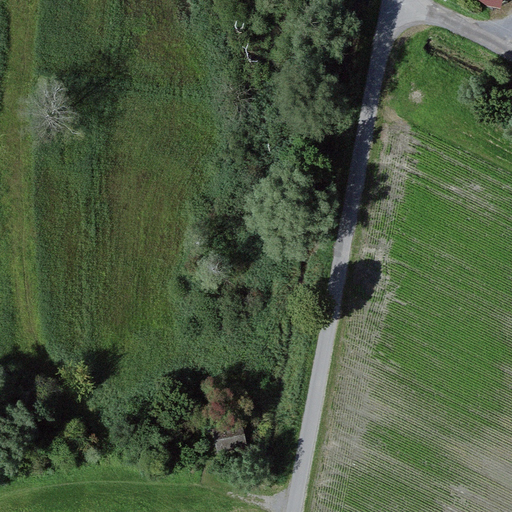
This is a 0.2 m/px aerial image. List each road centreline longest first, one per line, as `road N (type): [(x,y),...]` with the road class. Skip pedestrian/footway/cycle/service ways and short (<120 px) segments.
road 1 (unclassified): [(296,511),(391,0)]
road 2 (track): [(402,0),(511,53)]
